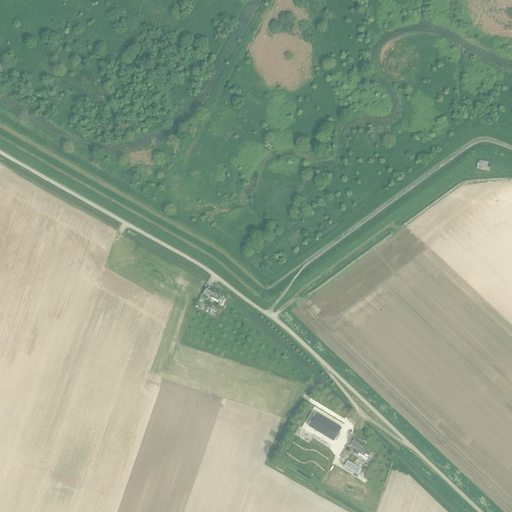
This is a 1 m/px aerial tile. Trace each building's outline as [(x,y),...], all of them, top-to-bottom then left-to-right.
[(206,288),(201,297),(207,300),(208,297),(218,302),(221,297),(206,288)] [(316,412),(308,425),(334,441),(342,428),(316,412)] [(365,443),(355,437),(350,445),(357,450),(354,453),(366,460),(371,453),(362,448),(365,443)] [(290,461),(362,505),(365,500),(370,502),(373,497),(369,494),(372,489),(296,443),(294,447),(297,449),(290,461)] [(348,461),(345,466),(354,471),(357,466),(348,461)]
